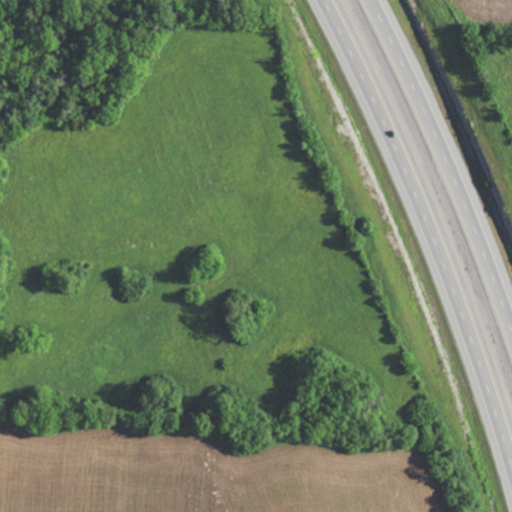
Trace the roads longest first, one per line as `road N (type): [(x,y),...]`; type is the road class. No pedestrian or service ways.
road 1 (trunk): [(326,0),(426,213),(511,460)]
road 2 (trunk): [(511,318),(374,0)]
